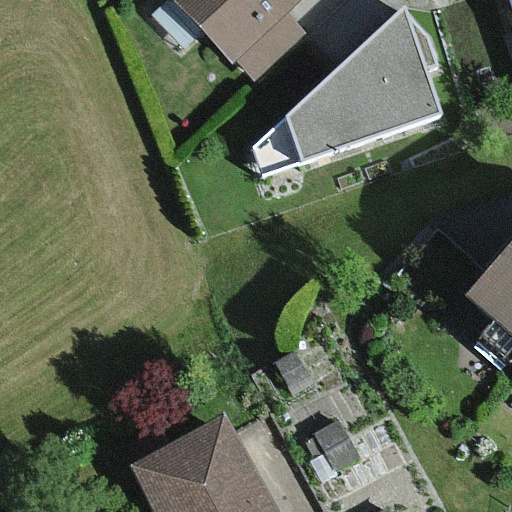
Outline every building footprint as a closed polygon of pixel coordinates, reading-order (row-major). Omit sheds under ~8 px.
[(291,0),(161,0),(223,64),(227,60),(278,12),(291,0)] [(511,0),(497,0),(508,32),(511,31),(511,0)] [(430,40),(401,11),(252,152),(263,181),(439,121),(425,78),(443,73),(430,40)] [(299,34),(278,12),(227,60),(248,82),(299,34)] [(511,218),(448,299),(501,344),(502,370),(511,368),(511,218)] [(464,262),(429,232),(397,270),(433,300),(464,262)] [(291,355),(270,366),(286,395),(307,384),(291,355)] [(145,511),(265,511),(214,418),(122,468),(145,511)] [(334,422),(310,436),(330,471),(354,457),(334,422)]
